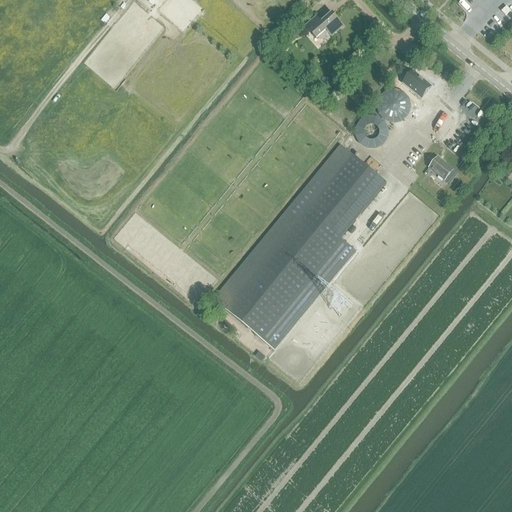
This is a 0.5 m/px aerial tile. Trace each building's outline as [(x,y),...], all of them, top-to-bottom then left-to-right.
[(505,16),(511,11),(507,7),(501,12),(505,16)] [(316,17),(305,26),(316,39),(326,30),(331,36),(341,28),(343,26),(339,21),(337,23),(335,21),(336,19),(332,16),(330,16),(328,17),(327,18),(326,21),(325,22),(322,22),(321,23),(316,17)] [(277,47),(272,52),(278,59),(284,53),(277,47)] [(412,66),(402,78),(421,94),(432,82),(412,66)] [(247,285),(226,310),(260,338),(274,350),(354,253),(339,241),(344,236),(387,183),(353,156),(321,195),(310,186),(236,276),(247,285)] [(453,171),(454,170),(438,158),(429,169),(445,182),(445,181),(450,185),(458,174),(453,171)]
